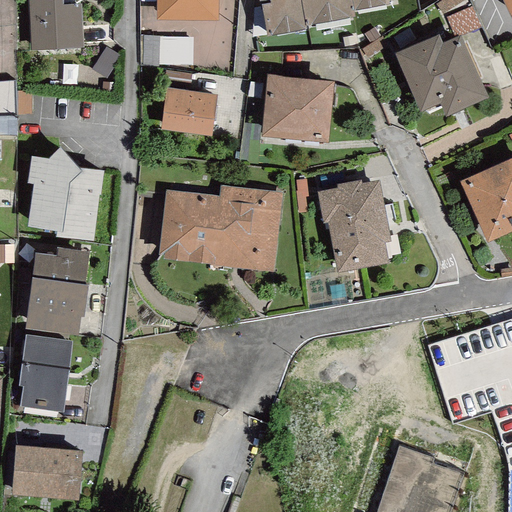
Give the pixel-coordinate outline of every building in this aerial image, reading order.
[(61,7),(60,0),(47,0),(32,1),(34,45),(79,43),(78,6),(61,7)] [(211,11),(211,0),(162,0),(163,10),(211,11)] [(273,0),(274,2),(264,4),(268,27),(305,21),(305,18),(354,10),(353,4),(375,0),(273,0)] [(466,0),(436,0),(457,33),(480,23),(466,0)] [(366,56),(385,45),(372,26),(363,32),(369,42),(361,48),(366,56)] [(192,64),(193,36),(143,35),(142,62),(192,64)] [(438,48),(435,39),(402,53),(423,100),(442,92),(448,105),(480,91),(457,40),(438,48)] [(118,55),(106,47),(93,66),(106,74),(118,55)] [(188,86),(190,73),(164,69),(162,82),(188,86)] [(321,133),(326,82),(270,77),(265,127),(321,133)] [(0,112),(15,112),(13,78),(0,78),(0,112)] [(212,129),(216,97),(166,90),(162,122),(212,129)] [(15,112),(0,112),(0,134),(16,135),(15,112)] [(75,166),(60,148),(50,158),(32,156),(29,177),(36,178),(30,219),(60,223),(59,230),(90,234),(98,170),(75,166)] [(488,231),(511,220),(511,158),(465,180),(488,231)] [(355,186),(354,183),(320,190),(325,213),(330,212),(340,262),(380,255),(376,235),(382,234),(373,183),(355,186)] [(297,211),(306,210),(303,189),(294,190),(297,211)] [(219,200),(169,194),(163,246),(167,246),(166,251),(256,263),(265,201),(220,195),(219,200)] [(75,326),(84,252),(59,249),(57,259),(39,257),(29,320),(75,326)] [(494,324),(424,346),(473,511),(511,511),(511,318),(507,320),(494,324)] [(59,405),(68,341),(26,335),(20,379),(25,380),(22,400),(59,405)] [(449,511),(463,471),(432,461),(434,455),(397,443),(374,511),(449,511)] [(76,492),(79,450),(18,445),(14,487),(76,492)]
